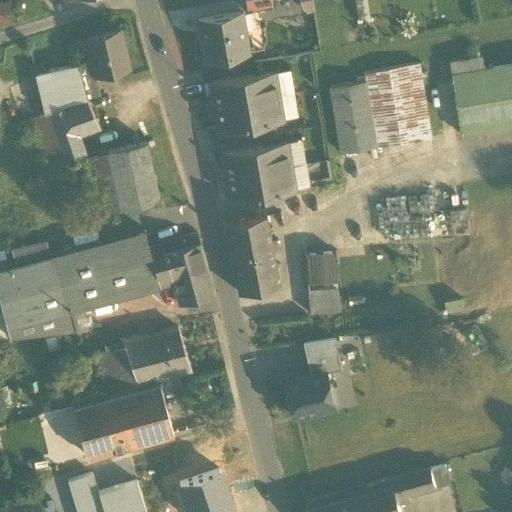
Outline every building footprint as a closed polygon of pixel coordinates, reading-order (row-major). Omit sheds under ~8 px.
[(247,0),(249,10),(279,5),(278,0),(247,0)] [(0,2),(0,24),(9,24),(8,2),(0,2)] [(249,10),(241,12),(248,51),(256,50),(249,10)] [(204,59),(248,51),(241,12),(197,19),(197,21),(199,21),(202,36),(200,36),(204,59)] [(94,73),(95,75),(128,67),(119,29),(86,37),(91,60),(94,73)] [(447,59),(450,74),(485,68),(483,53),(447,59)] [(35,77),(48,111),(67,164),(83,158),(83,157),(75,134),(97,126),(99,130),(101,129),(86,98),(96,96),(91,76),(90,74),(94,73),(91,60),(76,64),(35,77)] [(362,72),(364,80),(375,146),(430,137),(418,62),(362,72)] [(450,74),(460,134),(511,125),(511,63),(485,68),(450,74)] [(289,69),(273,72),(281,118),(297,115),(289,69)] [(215,112),(218,129),(281,118),(273,72),(210,82),(213,99),(208,100),(210,113),(215,112)] [(339,152),(375,146),(364,80),(328,85),(339,152)] [(48,170),(67,164),(48,111),(30,118),(48,170)] [(301,139),(285,142),(293,188),(308,185),(301,139)] [(106,151),(120,209),(159,200),(145,141),(106,151)] [(227,182),(230,199),(293,188),(285,142),(222,152),(225,169),(220,170),(222,182),(227,182)] [(106,151),(83,157),(83,158),(96,215),(120,209),(106,151)] [(225,223),(238,293),(279,285),(266,215),(225,223)] [(49,255),(29,260),(34,279),(54,274),(65,311),(72,309),(79,307),(158,285),(147,246),(148,246),(144,230),(49,255)] [(147,246),(158,285),(172,282),(163,252),(198,241),(196,232),(148,246),(147,246)] [(10,248),(15,264),(29,260),(49,255),(45,240),(10,248)] [(178,304),(179,305),(214,294),(199,241),(198,241),(163,252),(172,282),(179,303),(178,304)] [(304,253),(306,284),(336,282),(334,251),(304,253)] [(77,329),(72,309),(65,311),(54,274),(34,279),(29,260),(15,264),(0,268),(0,300),(9,338),(77,329)] [(307,290),(309,313),(338,311),(336,288),(307,290)] [(72,309),(77,329),(85,328),(79,307),(72,309)] [(150,333),(164,378),(190,369),(177,328),(150,333)] [(122,338),(123,342),(125,346),(138,385),(139,385),(164,378),(150,333),(122,338)] [(302,342),(310,375),(326,371),(327,372),(342,369),(334,337),(302,342)] [(138,385),(125,346),(121,346),(97,353),(111,395),(139,387),(139,385),(138,385)] [(286,387),(293,417),(335,407),(327,372),(326,371),(310,375),(300,377),(301,383),(286,387)] [(284,381),(286,387),(301,383),(300,377),(284,381)] [(84,450),(85,456),(172,431),(158,382),(139,387),(111,395),(108,396),(71,406),(84,450)] [(431,468),(435,486),(449,483),(443,465),(431,468)] [(503,475),(501,479),(509,484),(511,479),(511,469),(505,465),(499,473),(503,475)] [(431,468),(390,479),(395,496),(435,486),(431,468)] [(224,511),(232,509),(229,499),(218,469),(178,483),(188,511),(224,511)] [(71,480),(79,507),(104,499),(102,492),(96,472),(71,480)] [(400,511),(395,496),(390,479),(364,486),(366,492),(371,508),(372,511),(400,511)] [(145,511),(136,481),(102,492),(104,499),(108,511),(145,511)] [(356,511),(371,508),(366,492),(306,510),(306,511),(356,511)] [(108,511),(104,499),(79,507),(80,511),(108,511)] [(232,509),(224,511),(234,511),(230,499),(229,499),(232,509)]
